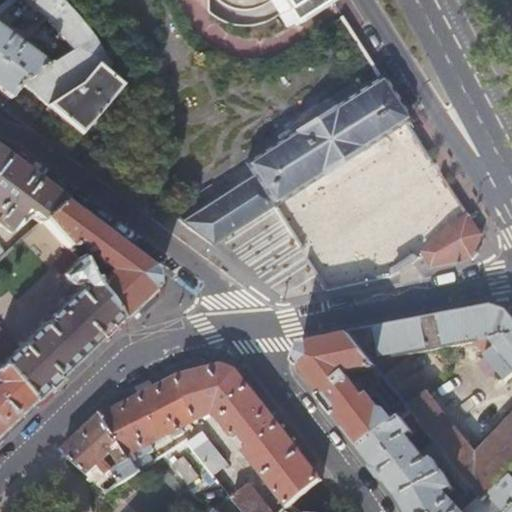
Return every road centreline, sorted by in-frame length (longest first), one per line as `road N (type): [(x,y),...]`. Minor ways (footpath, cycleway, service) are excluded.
road 1 (residential): [(0,124),(215,285),(243,331)]
road 2 (residential): [(243,331),(163,347),(110,374),(0,478)]
road 3 (residential): [(511,277),(243,331)]
road 4 (residential): [(511,198),(436,115),(361,0)]
road 5 (residential): [(243,331),(374,511)]
road 6 (primary): [(511,170),(421,0)]
